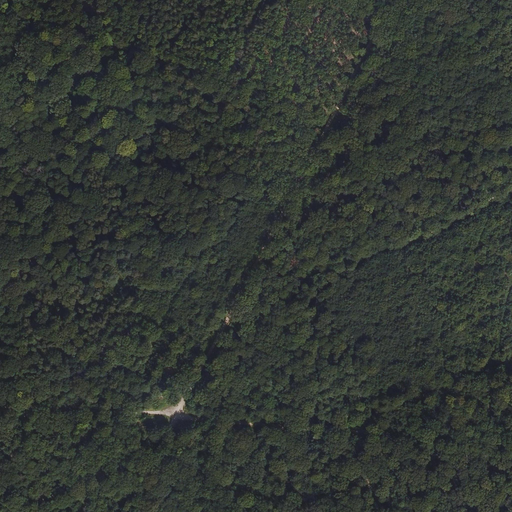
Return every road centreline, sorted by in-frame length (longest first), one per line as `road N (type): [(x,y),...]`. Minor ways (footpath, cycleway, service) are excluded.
road 1 (track): [(0,10),(511,171)]
road 2 (track): [(176,416),(393,0)]
road 3 (track): [(176,416),(511,447)]
road 4 (track): [(0,407),(176,416)]
